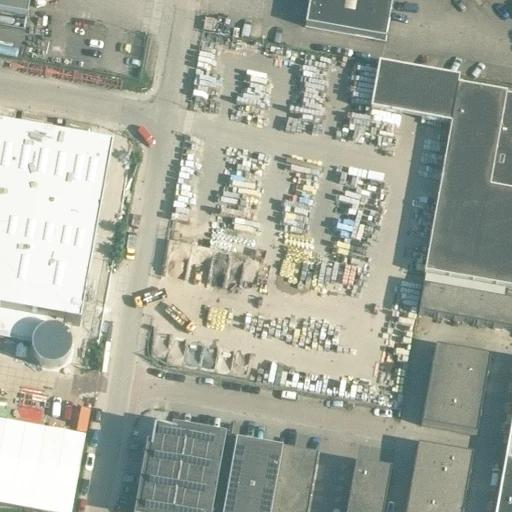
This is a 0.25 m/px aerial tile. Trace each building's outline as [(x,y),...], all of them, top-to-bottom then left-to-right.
[(0,0),(0,21),(23,26),(27,0),(0,0)] [(307,0),(303,25),(384,39),(391,0),(307,0)] [(377,61),(369,108),(448,122),(422,269),(511,284),(511,88),(458,79),(458,75),(377,61)] [(0,118),(2,137),(11,136),(8,117),(0,118)] [(342,165),(339,182),(355,186),(359,169),(342,165)] [(354,258),(333,257),(331,277),(353,278),(354,258)] [(421,285),(416,313),(437,316),(442,288),(421,285)] [(442,288),(437,316),(456,320),(461,292),(442,288)] [(461,292),(456,320),(476,323),(481,295),(461,292)] [(481,295),(476,323),(496,327),(501,299),(481,295)] [(511,300),(501,299),(496,327),(511,329),(511,300)] [(179,348),(187,318),(174,314),(167,344),(179,348)] [(434,345),(430,364),(458,369),(461,349),(434,345)] [(461,349),(458,369),(485,374),(489,354),(461,349)] [(430,364),(427,384),(454,389),(458,369),(430,364)] [(458,369),(454,389),(482,394),(485,374),(458,369)] [(427,384),(423,404),(451,408),(454,389),(427,384)] [(454,389),(451,408),(478,413),(482,394),(454,389)] [(499,476),(492,511),(511,511),(511,401),(502,456),(499,476)] [(423,404),(420,423),(447,428),(451,408),(423,404)] [(451,408),(447,428),(475,433),(478,413),(451,408)] [(148,447),(136,511),(207,511),(208,508),(221,438),(173,429),(173,430),(153,427),(149,447),(148,447)] [(235,440),(221,511),(268,511),(274,484),(280,448),(235,440)] [(417,443),(413,463),(441,468),(444,448),(417,443)] [(280,448),(274,484),(310,490),(316,455),(281,448),(280,448)] [(444,448),(441,468),(468,473),(472,453),(444,448)] [(354,462),(348,497),(384,503),(390,468),(354,462)] [(413,463),(410,483),(437,488),(441,468),(413,463)] [(441,468),(437,488),(464,493),(468,473),(441,468)] [(410,483),(406,503),(434,507),(437,488),(410,483)] [(274,484),(268,511),(306,511),(310,490),(274,484)] [(437,488),(434,507),(459,511),(461,511),(464,493),(437,488)] [(348,497),(345,511),(381,511),(384,503),(348,497)] [(406,503),(404,511),(432,511),(434,507),(406,503)]
